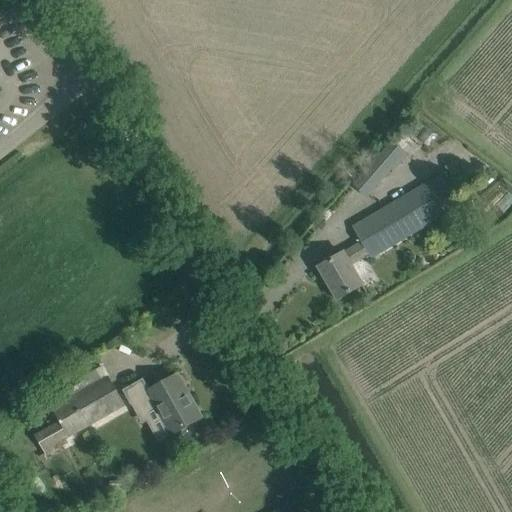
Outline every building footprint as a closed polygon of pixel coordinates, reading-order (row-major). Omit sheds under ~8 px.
[(418,146),(401,130),(354,185),(369,198),(393,170),(407,153),(410,156),(418,146)] [(353,227),(362,243),(370,254),(372,258),(463,205),(444,174),(353,227)] [(370,254),(362,243),(344,253),(319,267),(338,300),(363,285),(352,265),(370,254)] [(143,419),(159,410),(173,434),(201,418),(199,415),(197,416),(184,394),(187,392),(177,375),(133,400),(143,419)] [(50,410),(57,421),(33,435),(46,456),(70,442),(67,437),(123,405),(105,378),(50,410)] [(45,490),(35,479),(27,486),(36,497),(45,490)]
